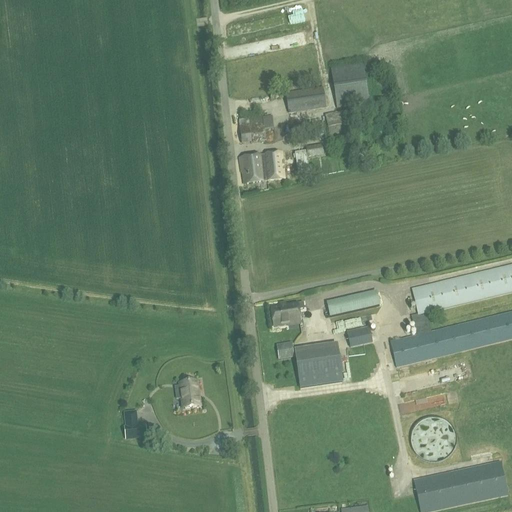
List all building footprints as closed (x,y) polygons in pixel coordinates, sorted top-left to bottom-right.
[(370,103),(362,64),(330,70),(338,109),(370,103)] [(288,115),(326,109),(323,91),(322,88),(311,90),(285,94),(288,115)] [(347,111),(324,115),(330,146),(353,141),(347,111)] [(262,117),(238,120),(241,145),(265,141),(262,117)] [(291,126),(294,143),(324,137),(321,121),(291,126)] [(305,147),(307,158),(323,155),(321,144),(305,147)] [(265,170),(263,170),(265,182),(293,179),(292,170),(283,171),(282,153),(264,155),(265,170)] [(263,170),(261,156),(238,159),(241,174),(242,174),(244,186),(265,183),(265,182),(263,170)] [(511,340),(511,313),(431,333),(426,314),(511,293),(511,265),(411,289),(417,315),(411,317),(415,336),(389,342),(395,368),(511,340)] [(373,293),(326,304),(328,316),(376,305),(380,304),(377,292),(373,293)] [(297,305),(271,308),(274,328),(288,325),(288,326),(289,326),(289,323),(299,321),(299,325),(300,325),(297,305)] [(303,317),(305,325),(319,322),(318,314),(303,317)] [(354,317),(331,319),(332,328),(355,326),(354,317)] [(372,344),(368,328),(348,333),(351,349),(372,344)] [(294,358),(291,343),(276,345),(278,360),(294,358)] [(337,346),(295,353),(300,389),(342,383),(337,346)] [(460,365),(439,369),(441,377),(462,373),(460,365)] [(175,388),(176,400),(181,399),(182,409),(200,407),(197,383),(179,385),(180,387),(175,388)] [(417,424),(415,426),(413,429),(411,434),(410,438),(410,442),(411,447),(412,451),(415,455),(418,458),(421,461),(425,462),(430,463),(434,464),(438,463),(443,462),(446,459),(450,456),(453,453),(454,449),(456,445),(456,440),(455,436),(454,431),(452,428),(449,424),(446,421),(442,419),(437,418),(433,418),(428,418),(424,419),(420,421),(417,424)] [(137,427),(126,428),(124,428),(126,440),(146,438),(145,426),(137,427)] [(435,511),(508,496),(500,463),(414,481),(420,511),(435,511)]
